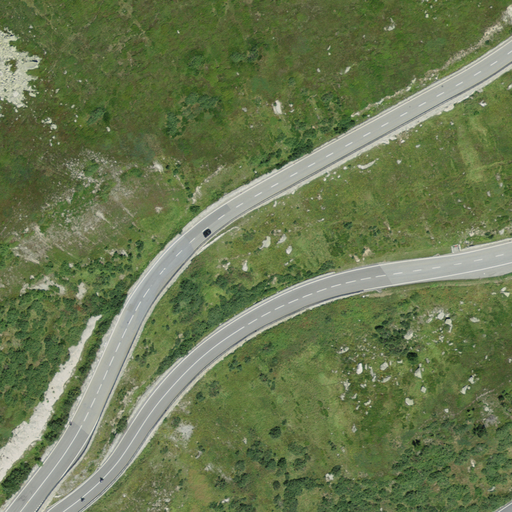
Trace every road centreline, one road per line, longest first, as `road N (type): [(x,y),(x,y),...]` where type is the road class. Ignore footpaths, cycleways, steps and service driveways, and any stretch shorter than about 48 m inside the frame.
road 1 (primary): [(20,511),(71,443),(141,299),(187,244),(244,201),(511,50)]
road 2 (primary): [(511,251),(333,286),(233,332),(173,384),(110,471),(63,511)]
